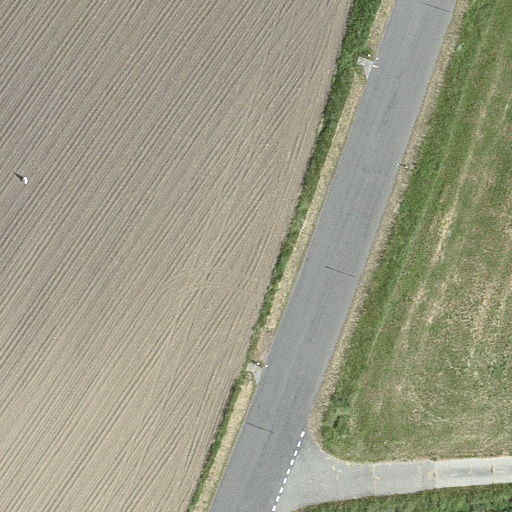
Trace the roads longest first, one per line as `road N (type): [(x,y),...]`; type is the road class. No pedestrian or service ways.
road 1 (tertiary): [(250,511),(426,0)]
road 2 (track): [(262,487),(511,472)]
